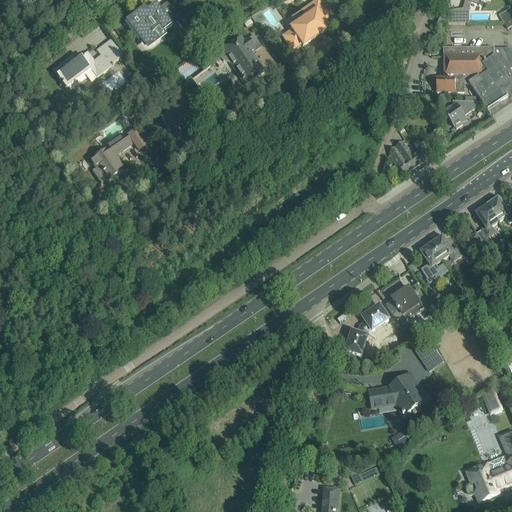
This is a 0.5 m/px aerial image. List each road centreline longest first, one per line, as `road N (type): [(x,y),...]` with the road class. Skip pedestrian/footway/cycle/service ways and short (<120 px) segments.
road 1 (primary): [(380,223),(0,481)]
road 2 (residential): [(88,223),(110,224),(383,37),(419,43)]
road 3 (primary): [(2,511),(307,302)]
road 4 (residential): [(231,296),(8,452)]
road 5 (primary): [(307,302),(511,162)]
road 6 (unclassified): [(271,511),(325,339),(307,302)]
road 7 (residential): [(88,223),(0,101),(6,78),(40,46)]
road 8 (residential): [(366,206),(419,43)]
road 9 (primary): [(511,133),(380,223)]
